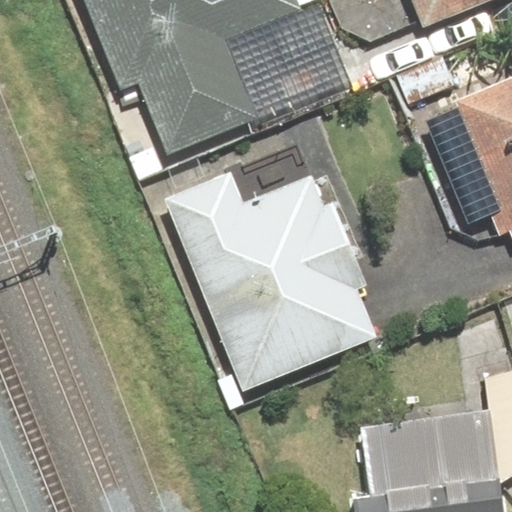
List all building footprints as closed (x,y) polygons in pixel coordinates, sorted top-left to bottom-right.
[(257,112),(231,42),(282,13),(277,0),(87,0),(150,173),(257,112)] [(511,0),(420,0),(435,45),(511,6),(511,0)] [(466,92),(451,53),(386,78),(401,118),(466,92)] [(511,85),(471,104),(511,243),(511,85)] [(187,205),(257,392),(391,342),(321,155),(187,205)] [(511,371),(468,371),(467,408),(363,407),(361,511),(505,511),(506,477),(511,476),(511,371)]
